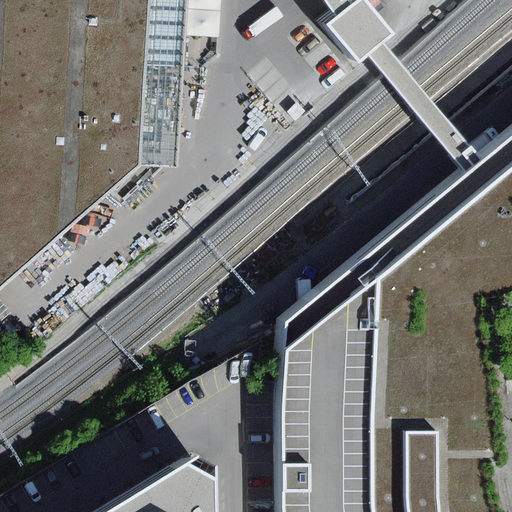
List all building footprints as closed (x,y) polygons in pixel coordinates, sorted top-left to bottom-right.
[(0,0),(0,291),(144,167),(149,66),(185,68),(188,0),(0,0)] [(344,0),(340,4),(322,19),(349,50),(365,37),(377,26),(353,0),(344,0)] [(149,66),(144,167),(180,169),(185,68),(149,66)] [(281,493),(281,511),(511,511),(511,135),(472,169),(287,322),(282,409),(281,493)] [(188,466),(110,511),(220,511),(219,481),(188,466)]
